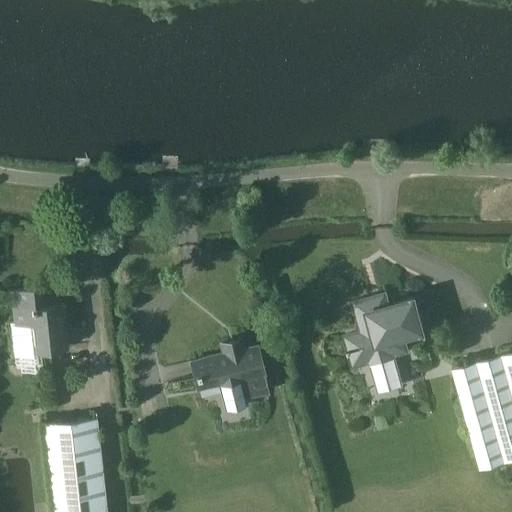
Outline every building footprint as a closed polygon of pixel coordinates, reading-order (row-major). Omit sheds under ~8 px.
[(157,324),(160,333),(179,328),(177,319),(205,311),(198,284),(179,289),(174,269),(131,281),(137,300),(139,300),(146,327),(157,324)] [(14,325),(32,323),(34,350),(64,347),(60,303),(44,305),(42,287),(10,290),(14,325)] [(344,335),(353,365),(370,360),(376,384),(400,377),(393,354),(407,350),(402,335),(423,329),(414,297),(384,305),(383,301),(355,309),(361,331),(344,335)] [(191,354),(197,384),(222,379),(227,402),(271,393),(260,338),(244,341),(242,333),(220,337),(222,348),(191,354)] [(455,376),(480,466),(511,457),(511,349),(452,366),(455,376)] [(104,511),(93,417),(41,424),(51,511),(104,511)]
